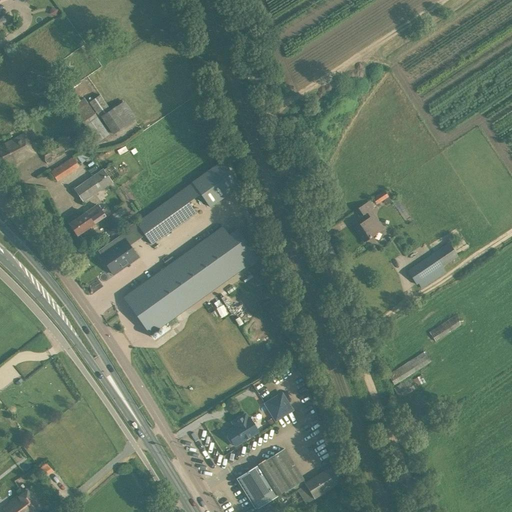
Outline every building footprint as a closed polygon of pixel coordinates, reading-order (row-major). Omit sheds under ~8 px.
[(136,119),(124,101),(110,110),(100,95),(89,102),(91,106),(89,106),(87,103),(83,98),(80,101),(71,88),(62,94),(71,108),(74,112),(74,113),(83,123),(96,143),(109,135),(107,132),(109,130),(112,135),(136,119)] [(87,134),(82,128),(75,132),(80,139),(87,134)] [(34,153),(22,134),(0,146),(0,159),(6,169),(34,153)] [(53,160),(51,157),(63,150),(59,143),(40,153),(44,161),(45,161),(46,163),(53,160)] [(82,163),(89,158),(85,154),(84,155),(76,156),(78,158),(82,163)] [(77,167),(72,158),(51,172),(56,180),(77,167)] [(224,160),(192,183),(209,208),(234,190),(224,160)] [(102,169),(74,190),(83,203),(111,183),(102,169)] [(335,203),(325,176),(314,180),(323,207),(335,203)] [(388,198),(384,191),(372,199),(376,206),(388,198)] [(196,214),(181,194),(175,199),(189,219),(196,214)] [(175,199),(168,204),(183,224),(189,219),(175,199)] [(373,208),(368,201),(353,211),(357,218),(366,212),(369,217),(354,227),(364,242),(368,239),(374,240),(383,230),(370,210),(373,208)] [(162,208),(176,229),(183,224),(168,204),(162,208)] [(78,237),(105,217),(96,206),(69,225),(78,237)] [(155,213),(170,233),(176,229),(162,208),(155,213)] [(155,213),(149,218),(163,238),(170,233),(155,213)] [(153,246),(163,238),(149,218),(139,225),(153,246)] [(222,226),(123,297),(149,334),(248,263),(243,255),(250,249),(236,230),(228,235),(222,226)] [(137,257),(122,235),(99,251),(101,255),(100,256),(112,274),(137,257)] [(418,284),(422,290),(445,274),(441,268),(457,257),(448,244),(407,272),(416,285),(418,284)] [(159,256),(167,264),(178,255),(171,246),(159,256)] [(231,297),(239,292),(234,283),(226,288),(231,297)] [(461,324),(455,316),(430,332),(435,341),(461,324)] [(431,361),(425,351),(387,375),(393,385),(431,361)] [(400,399),(418,388),(427,382),(421,374),(419,375),(420,376),(417,378),(416,376),(414,378),(415,379),(413,380),(412,377),(394,389),(400,399)] [(265,403),(277,422),(296,410),(284,391),(265,403)] [(248,418),(245,414),(234,421),(236,423),(235,423),(234,426),(235,427),(226,432),(227,434),(227,437),(231,443),(233,444),(235,446),(246,439),(258,432),(249,418),(248,418)] [(304,478),(285,447),(266,459),(263,459),(260,461),(259,463),(238,476),(239,477),(257,506),(255,507),(256,507),(257,506),(258,507),(304,478)] [(48,475),(55,470),(49,461),(42,466),(48,475)] [(334,486),(325,470),(305,483),(314,498),(334,486)] [(34,511),(41,508),(27,489),(17,497),(17,496),(1,507),(4,511),(34,511)]
